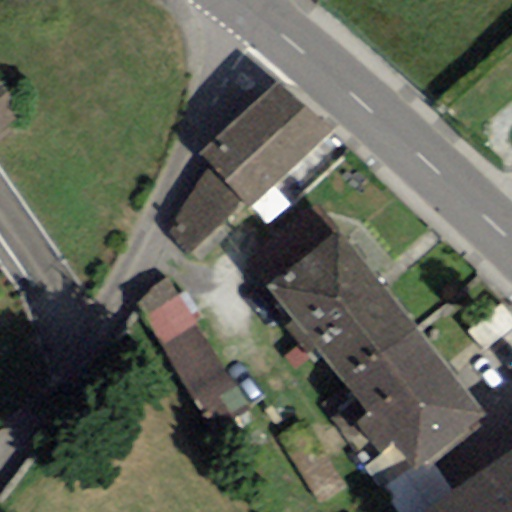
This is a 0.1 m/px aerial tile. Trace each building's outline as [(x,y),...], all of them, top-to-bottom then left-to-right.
[(0,75),(0,133),(26,117),(0,75)] [(238,199),(309,132),(270,92),(199,159),(238,199)] [(338,244),(267,293),(334,390),(319,401),(378,487),(464,428),(338,244)] [(213,429),(250,409),(182,283),(145,303),(213,429)] [(511,511),(511,438),(409,511),(511,511)]
